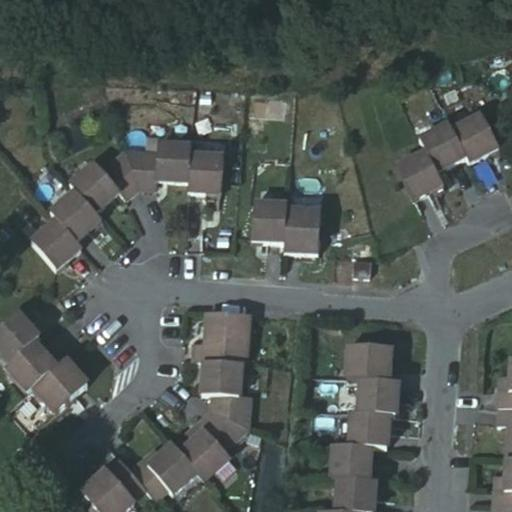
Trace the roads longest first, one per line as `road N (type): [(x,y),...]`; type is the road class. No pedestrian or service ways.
road 1 (residential): [(440,311),(136,284),(136,379),(65,445)]
road 2 (residential): [(440,311),(425,511)]
